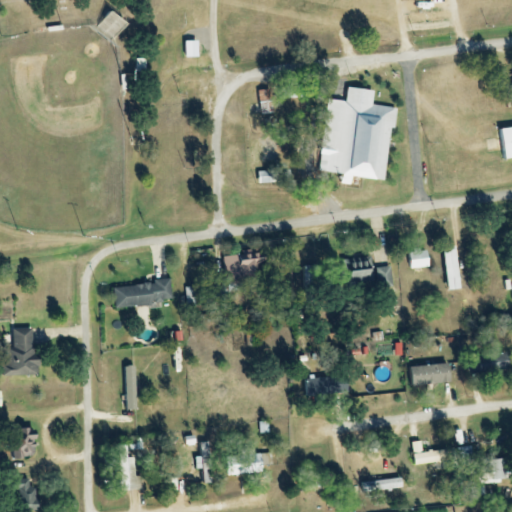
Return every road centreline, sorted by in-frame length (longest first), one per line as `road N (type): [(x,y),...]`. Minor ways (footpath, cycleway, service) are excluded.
road 1 (residential): [(97,511),(96,295),(109,269),(135,257),(511,201)]
road 2 (residential): [(216,246),(216,137),(239,93),(270,79),(511,44)]
road 3 (residential): [(511,405),(344,430)]
road 4 (residential): [(422,218),(404,62)]
